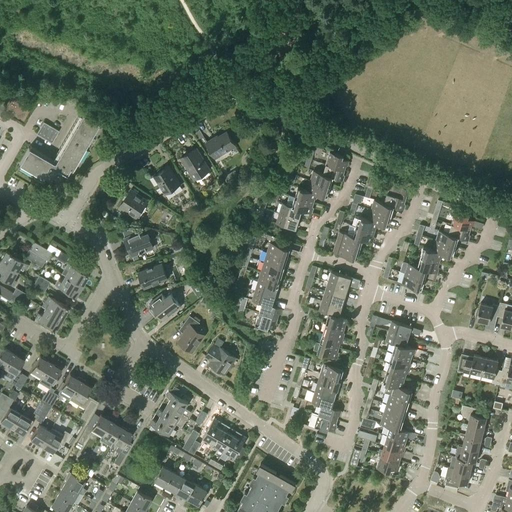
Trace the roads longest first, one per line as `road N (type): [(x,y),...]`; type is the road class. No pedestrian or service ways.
road 1 (residential): [(309,509),(321,482),(314,461),(141,343)]
road 2 (residential): [(67,224),(94,174),(236,93)]
road 3 (residential): [(421,176),(236,93)]
road 4 (residential): [(327,440),(345,445),(351,424),(357,324),(367,292)]
road 5 (residential): [(265,398),(296,315),(292,296),(307,253)]
road 6 (residential): [(417,485),(446,358),(442,336)]
road 7 (track): [(236,93),(295,51),(298,0)]
